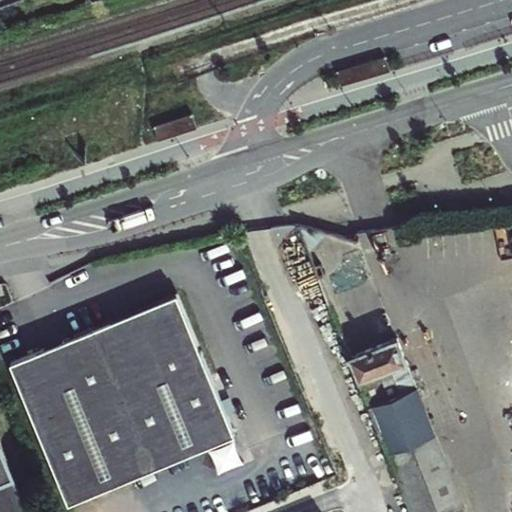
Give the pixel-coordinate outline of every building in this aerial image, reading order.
[(196,132),(191,117),(155,127),(159,142),(196,132)] [(6,283),(0,284),(0,294),(8,292),(6,283)] [(13,362),(74,502),(239,433),(181,295),(13,362)] [(468,511),(398,336),(350,355),(412,511),(468,511)] [(0,511),(34,511),(0,426),(0,511)] [(323,511),(333,508),(326,490),(274,511),(323,511)]
